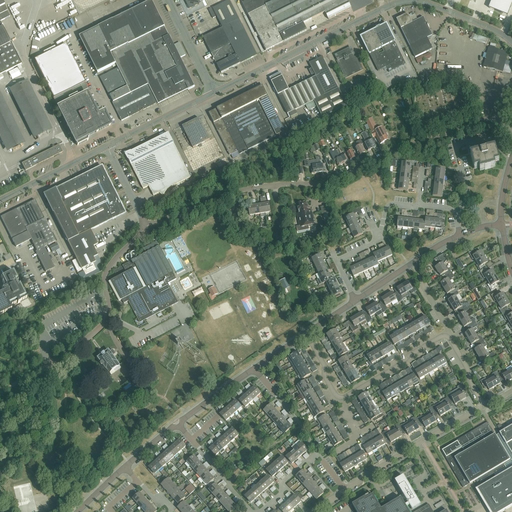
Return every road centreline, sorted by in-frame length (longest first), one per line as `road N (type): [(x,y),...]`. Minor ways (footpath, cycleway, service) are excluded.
road 1 (unclassified): [(143,221),(251,188),(333,181),(394,150),(495,116),(511,132)]
road 2 (tertiary): [(511,42),(409,0),(214,93)]
road 3 (unclassified): [(0,391),(104,323),(103,276),(143,221)]
road 4 (residential): [(258,511),(317,454),(253,369)]
road 5 (residential): [(345,490),(484,405)]
road 6 (unknown): [(352,24),(377,76),(405,71),(381,9)]
road 7 (unclassified): [(460,234),(355,300)]
road 8 (residential): [(341,398),(447,336)]
road 9 (tertiary): [(214,93),(106,146)]
